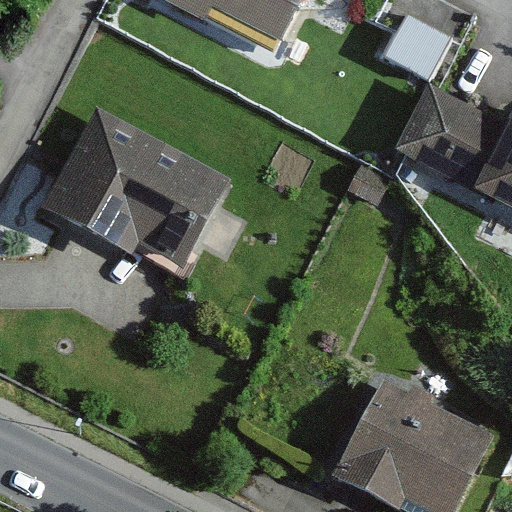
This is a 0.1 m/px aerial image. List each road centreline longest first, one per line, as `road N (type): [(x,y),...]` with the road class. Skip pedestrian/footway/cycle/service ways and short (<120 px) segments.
road 1 (residential): [(0,156),(74,0)]
road 2 (secondary): [(130,511),(0,447)]
road 3 (unknown): [(0,287),(139,297)]
